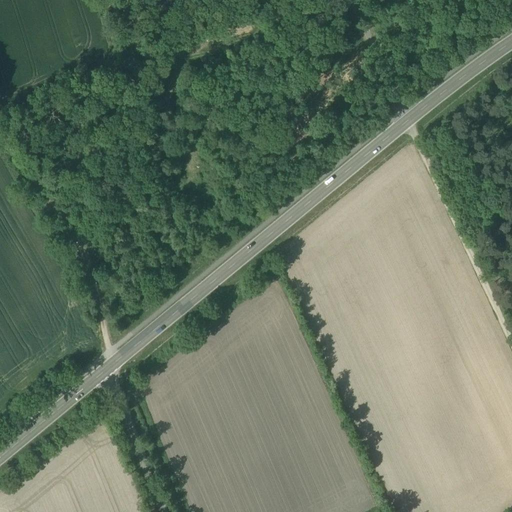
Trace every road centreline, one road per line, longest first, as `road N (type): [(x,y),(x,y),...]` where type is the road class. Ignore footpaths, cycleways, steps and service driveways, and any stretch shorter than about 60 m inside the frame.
road 1 (primary): [(106,370),(511,41)]
road 2 (track): [(118,361),(75,236),(0,128)]
road 3 (track): [(409,120),(511,339)]
road 4 (unclassified): [(167,511),(106,370)]
road 5 (primary): [(0,459),(106,370)]
